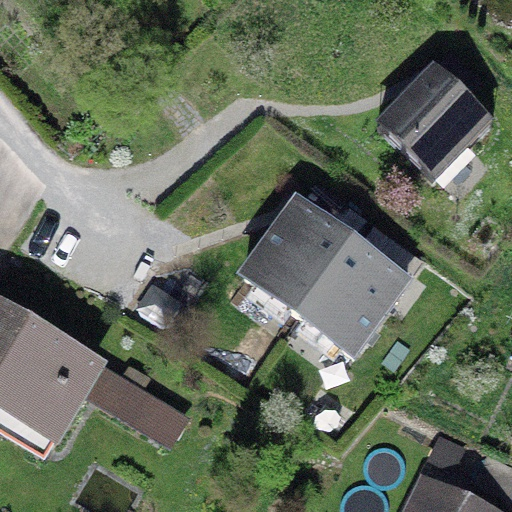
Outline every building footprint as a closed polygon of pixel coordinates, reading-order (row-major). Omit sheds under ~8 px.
[(491,133),(432,81),(378,142),(437,194),(491,133)] [(244,291),(297,328),(351,253),(298,215),(244,291)] [(410,294),(351,253),(297,328),(356,369),(410,294)] [(0,432),(58,465),(107,378),(0,318),(0,432)] [(480,511),(417,482),(402,511),(480,511)]
